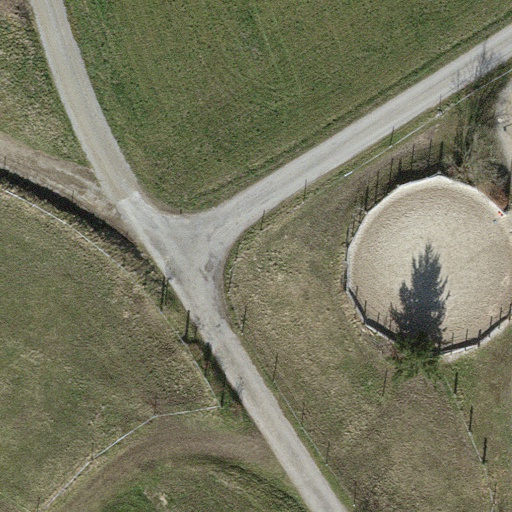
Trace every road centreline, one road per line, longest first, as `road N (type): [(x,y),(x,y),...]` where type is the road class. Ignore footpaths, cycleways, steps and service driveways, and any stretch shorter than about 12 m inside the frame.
road 1 (track): [(171,253),(511,39)]
road 2 (residential): [(330,511),(171,253)]
road 3 (track): [(55,511),(143,444),(233,444),(307,481)]
road 4 (track): [(48,0),(65,55),(171,253)]
road 5 (track): [(171,253),(0,150)]
